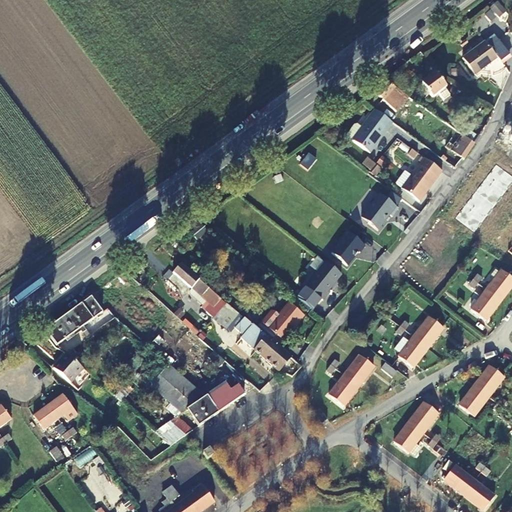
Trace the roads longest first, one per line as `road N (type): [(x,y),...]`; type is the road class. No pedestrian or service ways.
road 1 (primary): [(451,0),(0,330)]
road 2 (residential): [(324,443),(291,394),(492,125)]
road 3 (residential): [(341,432),(498,339)]
road 4 (residential): [(451,511),(341,432)]
